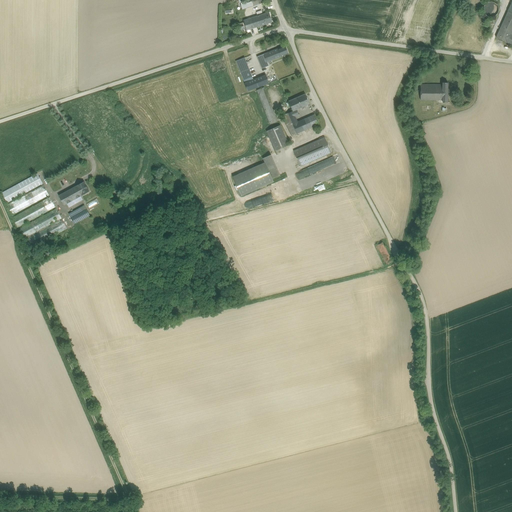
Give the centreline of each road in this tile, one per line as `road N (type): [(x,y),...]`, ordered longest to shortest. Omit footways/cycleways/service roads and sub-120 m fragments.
road 1 (track): [(455,511),(453,465),(427,393),(429,319),(286,29),(0,121)]
road 2 (track): [(130,501),(0,198)]
road 3 (unclassified): [(511,61),(286,29),(274,0)]
road 4 (track): [(0,496),(130,501)]
